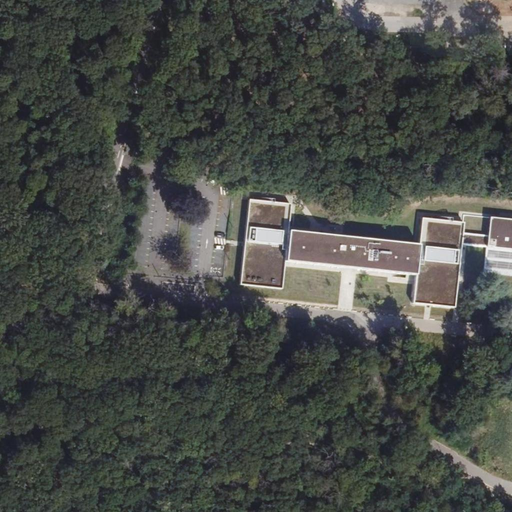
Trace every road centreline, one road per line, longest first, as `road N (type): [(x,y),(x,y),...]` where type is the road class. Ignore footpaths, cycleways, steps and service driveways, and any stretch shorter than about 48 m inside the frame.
road 1 (residential): [(162,0),(85,280),(93,292),(357,321)]
road 2 (track): [(0,429),(190,425),(244,444),(308,441),(434,476),(467,470)]
road 3 (residential): [(357,321),(403,422),(467,470),(511,490)]
road 4 (residential): [(511,33),(379,23),(353,13),(349,0)]
road 5 (residential): [(357,321),(511,333)]
